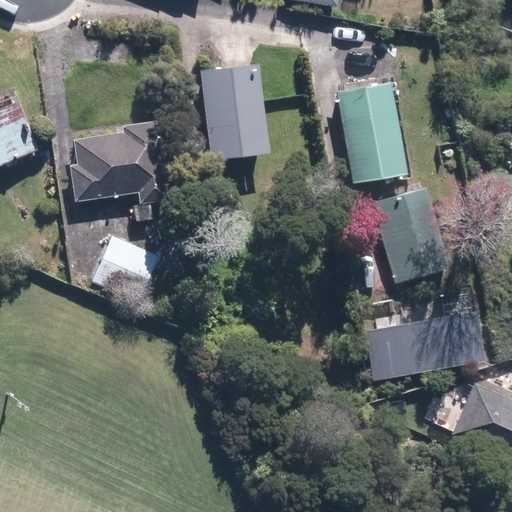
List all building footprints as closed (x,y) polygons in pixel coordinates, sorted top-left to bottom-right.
[(257,60),(199,68),(212,158),(270,150),(257,60)] [(394,79),(336,90),(353,183),(412,172),(394,79)] [(22,100),(0,107),(0,163),(40,149),(22,100)] [(161,132),(159,118),(128,122),(129,129),(76,136),(80,164),(70,165),(74,201),(138,193),(139,202),(168,199),(164,164),(157,165),(153,133),(161,132)] [(424,185),(370,202),(395,282),(449,265),(424,185)] [(160,252),(113,232),(92,280),(140,300),(160,252)] [(511,397),(473,381),(451,433),(511,458),(511,397)]
